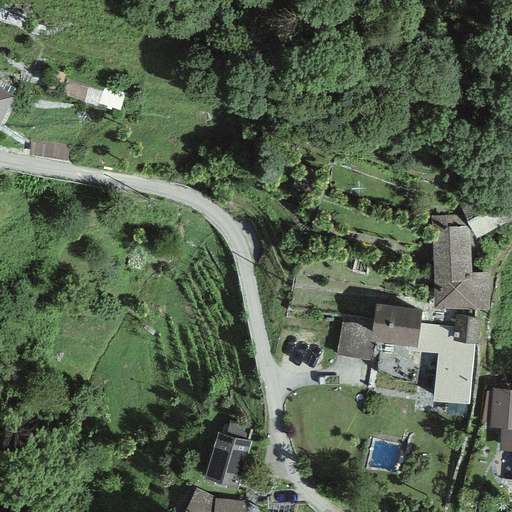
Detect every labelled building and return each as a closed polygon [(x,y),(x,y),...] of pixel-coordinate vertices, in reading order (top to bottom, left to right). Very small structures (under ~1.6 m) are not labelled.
[(0,125),(14,98),(0,90),(0,125)] [(69,146),(32,141),(30,155),(67,161),(69,146)] [(476,239),(511,219),(511,214),(494,183),(457,205),(463,215),(469,226),(476,239)] [(430,216),(434,309),(489,310),(487,273),(471,273),(469,226),(463,215),(430,216)] [(409,347),(417,348),(420,324),(422,309),(375,303),(373,320),(369,342),(375,343),(409,347)] [(338,355),(372,360),(375,343),(369,342),(373,320),(344,315),(338,355)] [(480,318),(455,315),(454,328),(452,342),(474,344),(477,344),(480,318)] [(409,347),(408,351),(437,354),(433,402),(469,404),(474,344),(452,342),(454,328),(420,324),(417,348),(409,347)] [(511,390),(492,389),(492,392),(489,423),(489,428),(500,429),(500,451),(511,452),(511,390)] [(486,391),(482,422),(489,423),(492,392),(486,391)] [(250,426),(230,421),(226,434),(246,439),(250,426)] [(217,433),(204,479),(237,489),(251,441),(246,439),(226,434),(217,433)] [(196,488),(184,511),(247,511),(248,502),(215,498),(196,488)]
